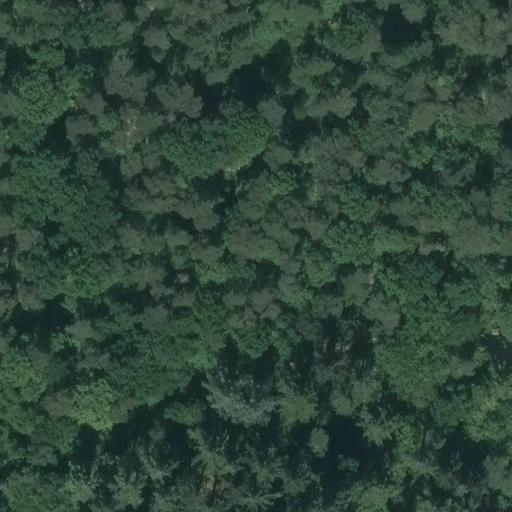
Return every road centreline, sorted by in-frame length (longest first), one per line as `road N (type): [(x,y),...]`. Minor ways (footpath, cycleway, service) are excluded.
road 1 (track): [(410,337),(0,417)]
road 2 (track): [(71,5),(143,386)]
